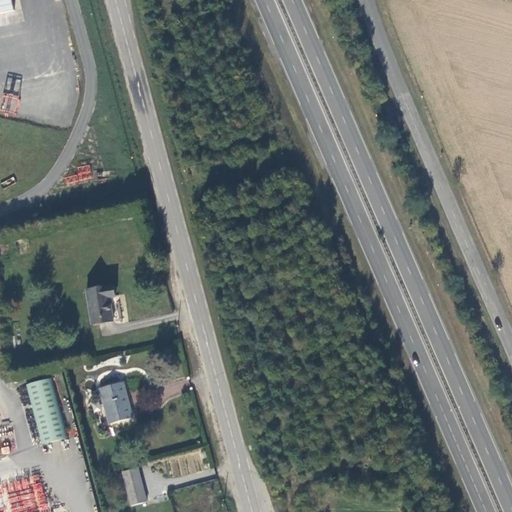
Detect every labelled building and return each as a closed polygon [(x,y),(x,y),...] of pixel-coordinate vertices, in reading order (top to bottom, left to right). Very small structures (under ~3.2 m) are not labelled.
[(10,0),(0,0),(0,11),(12,9),(10,0)] [(15,111),(17,100),(5,97),(2,109),(15,111)] [(86,294),(92,328),(112,325),(109,302),(115,301),(113,289),(86,294)] [(41,447),(68,440),(52,381),(25,388),(41,447)] [(130,420),(122,386),(100,391),(109,425),(130,420)] [(137,473),(122,477),(130,510),(145,506),(137,473)]
